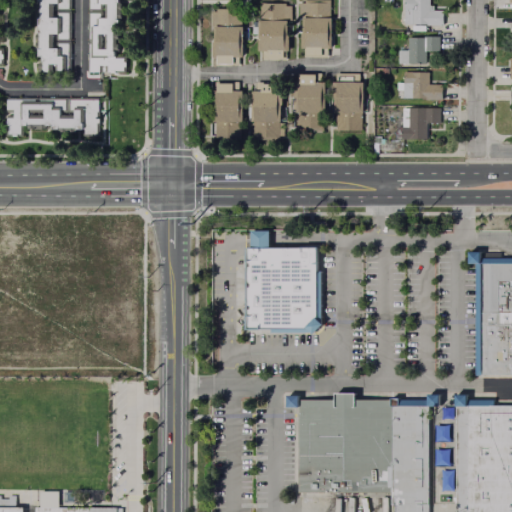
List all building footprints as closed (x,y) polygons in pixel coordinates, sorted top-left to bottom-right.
[(39,0),(71,0),(69,74),(37,73),(39,0)] [(124,0),(124,73),(88,72),(88,0),(124,0)] [(441,8),(441,21),(403,21),(403,0),(428,0),(428,3),(431,3),(431,8),(441,8)] [(328,2),(327,49),(323,49),(323,56),(303,56),(303,49),(299,49),(299,6),(303,6),(303,2),(328,2)] [(285,5),(285,50),(280,50),(280,58),(265,58),(265,51),(257,51),(256,20),(259,20),(259,5),(285,5)] [(239,12),(238,57),(230,57),(230,64),(214,64),(214,36),(208,36),(208,12),(239,12)] [(438,34),(438,47),(424,47),(424,60),(396,60),(396,47),(406,47),(406,34),(438,34)] [(440,80),(440,95),(402,94),(402,70),(427,70),(427,80),(440,80)] [(318,73),(318,128),(297,128),(297,111),(293,111),(293,81),(297,82),(297,73),(318,73)] [(359,81),(359,131),(335,131),(335,112),(332,112),(332,80),(359,81)] [(237,82),(236,140),(213,140),(213,119),(210,119),(211,88),(214,88),(214,81),(237,82)] [(275,82),(274,140),(251,140),(252,119),(249,119),(249,88),(253,88),(253,82),(275,82)] [(98,100),(98,129),(11,128),(12,99),(98,100)] [(424,135),(400,136),(399,124),(407,124),(407,108),(437,107),(438,119),(424,119),(424,135)] [(245,248),(317,248),(316,329),(245,330),(245,248)] [(511,264),(511,375),(480,375),(480,264),(511,264)] [(298,400),(298,493),(391,493),(390,406),(390,400),(298,400)] [(452,405),(451,418),(440,418),(440,405),(452,405)] [(390,406),(427,406),(427,511),(391,511),(391,493),(390,406)] [(467,511),(467,407),(511,406),(511,511),(467,511)] [(448,423),(448,440),(433,440),(433,423),(448,423)] [(448,463),(432,464),(432,447),(447,447),(448,463)] [(452,469),(451,490),(439,489),(439,468),(452,469)] [(120,511),(121,508),(58,508),(58,492),(39,492),(39,508),(34,508),(34,511),(120,511)] [(22,511),(22,508),(14,508),(14,498),(0,498),(0,511),(22,511)]
